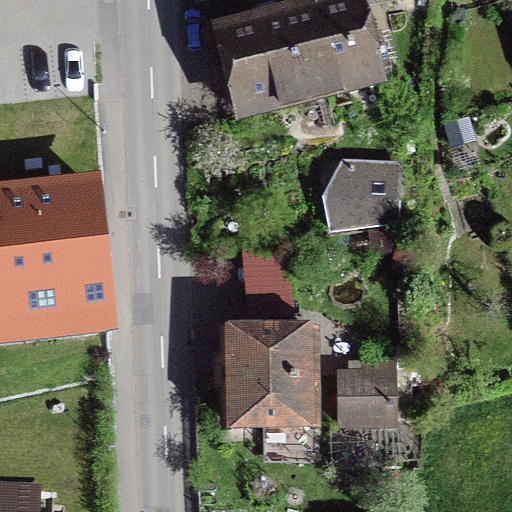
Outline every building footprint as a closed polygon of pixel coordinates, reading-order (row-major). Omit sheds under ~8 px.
[(306,0),(209,24),(234,125),(388,86),(368,6),(391,0),(306,0)] [(0,195),(0,328),(111,317),(97,185),(0,195)] [(403,247),(399,225),(367,232),(372,254),(403,247)] [(225,435),(321,433),(319,328),(297,328),(295,245),(245,245),(246,329),(223,329),(225,435)] [(348,370),(338,370),(337,430),(408,430),(409,363),(348,362),(348,370)] [(41,511),(43,483),(0,481),(0,511),(41,511)]
